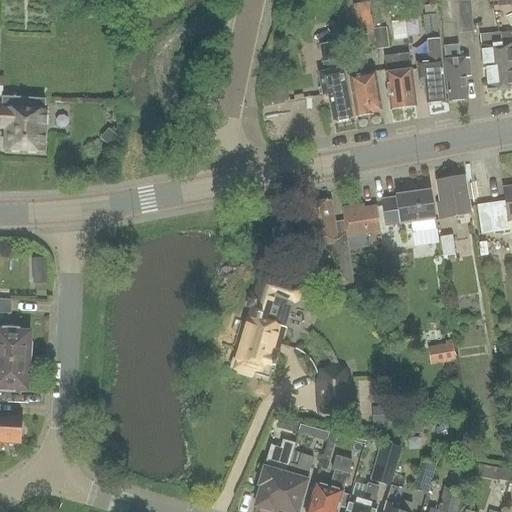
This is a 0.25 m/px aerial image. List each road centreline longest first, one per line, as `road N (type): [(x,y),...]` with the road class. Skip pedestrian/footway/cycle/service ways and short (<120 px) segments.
road 1 (tertiary): [(511,129),(218,185)]
road 2 (residential): [(37,481),(64,427),(71,208)]
road 3 (residential): [(218,185),(252,0)]
road 4 (tertiary): [(71,208),(218,185)]
